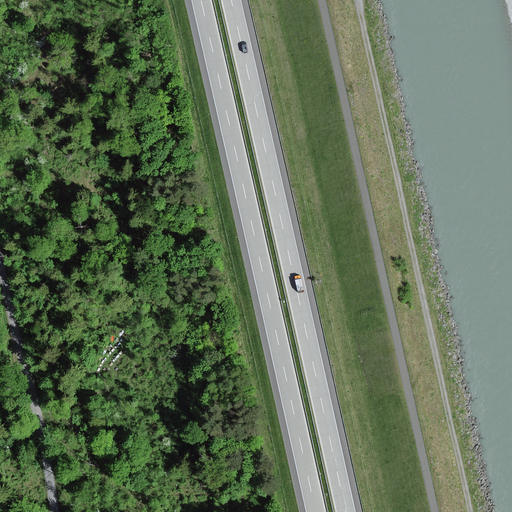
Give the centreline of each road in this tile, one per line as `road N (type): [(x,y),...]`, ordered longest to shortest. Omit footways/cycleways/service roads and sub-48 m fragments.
road 1 (track): [(321,0),(434,511)]
road 2 (motorway): [(201,0),(314,511)]
road 3 (motorway): [(343,511),(230,0)]
road 4 (track): [(357,1),(470,511)]
road 5 (track): [(0,257),(53,511)]
